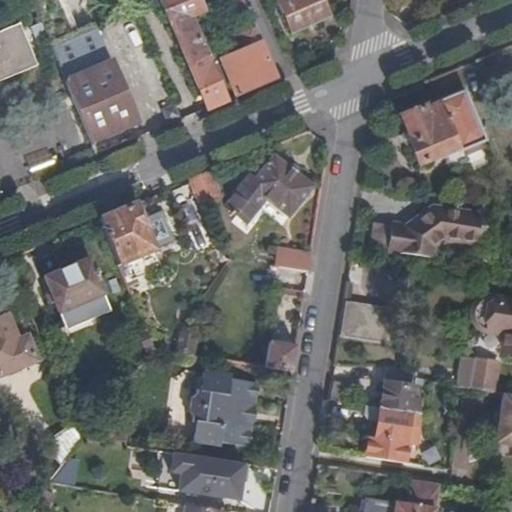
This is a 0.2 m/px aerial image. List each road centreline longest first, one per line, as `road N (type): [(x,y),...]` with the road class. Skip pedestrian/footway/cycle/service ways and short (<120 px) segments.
road 1 (residential): [(290,511),(360,76)]
road 2 (residential): [(298,102),(0,229)]
road 3 (residential): [(360,76),(511,12)]
